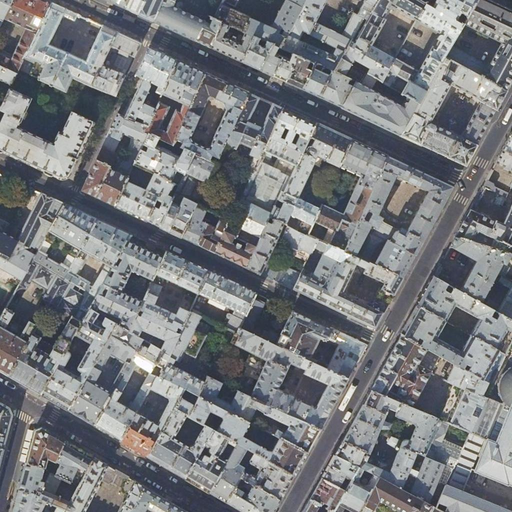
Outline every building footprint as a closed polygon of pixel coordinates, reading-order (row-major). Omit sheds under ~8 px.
[(46,0),(11,0),(3,18),(26,29),(13,56),(0,49),(0,65),(17,74),(19,69),(51,2),(46,0)] [(0,0),(0,19),(2,21),(3,18),(11,0),(0,0)] [(103,0),(124,9),(127,0),(103,0)] [(127,0),(124,9),(131,12),(138,16),(145,0),(127,0)] [(145,0),(138,16),(145,19),(153,23),(162,3),(163,0),(145,0)] [(290,30),(305,0),(284,0),(271,27),(279,31),(281,29),(285,31),(289,33),(290,30)] [(314,22),(326,0),(305,0),(290,30),(298,34),(301,30),(308,34),(314,22)] [(378,0),(371,13),(366,15),(364,18),(352,40),(354,41),(357,37),(371,45),(384,21),(382,19),(386,13),(390,15),(393,8),(416,21),(416,20),(425,5),(416,0),(378,0)] [(371,13),(378,0),(364,0),(364,2),(358,14),(358,15),(364,18),(366,15),(371,13)] [(427,0),(425,5),(416,20),(438,33),(437,36),(438,36),(436,40),(439,42),(435,49),(433,48),(419,72),(395,58),(381,83),(407,97),(419,103),(444,57),(450,47),(454,40),(459,31),(462,25),(475,0),(427,0)] [(511,11),(507,9),(487,0),(475,0),(462,25),(502,44),(488,68),(450,47),(444,57),(506,91),(511,79),(511,11)] [(51,2),(19,69),(38,78),(38,79),(66,91),(72,77),(115,97),(135,56),(141,43),(129,38),(103,26),(87,62),(48,44),(62,16),(74,22),(77,14),(51,2)] [(205,22),(162,3),(153,23),(157,24),(173,32),(188,38),(196,42),(205,22)] [(227,6),(229,3),(227,3),(226,5),(222,4),(214,19),(222,22),(243,32),(250,17),(227,6)] [(352,40),(364,18),(358,15),(358,14),(353,12),(342,34),(342,36),(352,40)] [(210,48),(222,22),(214,19),(208,16),(207,19),(209,20),(210,20),(212,21),(211,25),(205,22),(196,42),(201,44),(210,48)] [(251,18),(250,17),(243,32),(253,36),(264,41),(266,42),(272,45),(280,48),(287,35),(289,33),(285,31),(283,36),(278,34),(279,31),(271,27),(251,18)] [(253,36),(243,32),(222,22),(210,48),(223,54),(241,63),(253,36)] [(342,36),(314,22),(308,34),(332,47),(344,53),(352,40),(342,36)] [(298,34),(290,30),(289,33),(287,35),(295,39),(298,34)] [(329,55),(295,39),(287,35),(280,48),(285,50),(298,56),(315,63),(326,68),(328,70),(333,72),(344,53),(332,47),(329,55)] [(263,44),(264,41),(253,36),(241,63),(248,66),(259,71),(272,45),(266,42),(264,47),(262,48),(261,48),(261,47),(260,46),(259,46),(258,46),(257,46),(257,44),(258,43),(261,44),(261,43),(263,44)] [(395,58),(371,45),(357,37),(354,41),(352,40),(344,53),(333,72),(350,79),(355,82),(356,82),(362,72),(376,80),(381,83),(395,58)] [(285,50),(280,48),(272,45),(259,71),(263,73),(272,77),(285,50)] [(162,94),(177,60),(163,53),(149,47),(135,75),(143,79),(133,98),(125,116),(125,117),(147,127),(155,108),(143,103),(149,90),(155,92),(157,96),(154,102),(158,103),(158,102),(162,94)] [(298,56),(285,50),(272,77),(277,79),(285,83),(298,56)] [(315,63),(298,56),(285,83),(289,85),(301,90),(315,63)] [(471,154),(486,127),(506,91),(444,57),(419,103),(400,135),(425,147),(433,150),(464,165),(465,165),(471,154)] [(169,107),(158,102),(158,103),(155,108),(147,127),(145,132),(148,133),(158,138),(173,145),(173,143),(205,73),(191,66),(177,60),(162,94),(184,104),(180,112),(176,110),(166,132),(159,128),(169,107)] [(326,68),(315,63),(301,90),(319,98),(340,108),(352,86),(350,85),(350,84),(350,83),(349,83),(349,82),(348,82),(350,79),(333,72),(328,70),(327,73),(330,74),(329,76),(321,73),(322,70),(325,71),(326,68)] [(0,79),(11,85),(12,84),(17,74),(0,65),(0,108),(3,102),(0,100),(0,79)] [(370,90),(376,80),(362,72),(356,82),(355,82),(352,86),(340,108),(368,121),(400,135),(419,103),(407,97),(401,108),(370,90)] [(224,146),(249,93),(223,81),(205,73),(173,143),(184,148),(194,153),(200,156),(210,160),(216,163),(224,146)] [(10,88),(3,102),(0,108),(0,110),(4,113),(0,121),(0,150),(11,156),(23,161),(42,170),(59,178),(61,179),(64,179),(66,178),(69,175),(74,165),(87,139),(94,122),(72,111),(62,133),(60,132),(54,144),(19,127),(32,98),(10,88)] [(260,98),(249,93),(224,146),(254,159),(251,165),(248,164),(243,175),(250,179),(282,108),(270,102),(268,108),(270,109),(261,130),(247,123),(253,110),(257,102),(258,103),(260,98)] [(309,137),(316,123),(299,116),(282,108),(250,179),(231,220),(225,232),(237,238),(244,241),(255,246),(267,222),(269,217),(276,203),(277,199),(281,191),(284,192),(307,142),(309,137)] [(125,117),(117,113),(109,130),(98,152),(89,172),(81,189),(81,190),(97,198),(114,206),(125,182),(127,179),(128,176),(133,165),(140,150),(143,145),(148,133),(145,132),(147,127),(125,117)] [(333,131),(316,123),(309,137),(314,139),(312,144),(307,142),(284,192),(281,191),(277,199),(283,202),(280,208),(277,207),(278,204),(276,203),(269,217),(273,218),(283,223),(286,224),(290,214),(302,219),(297,229),(308,235),(322,204),(323,203),(308,196),(306,202),(298,198),(317,156),(339,166),(340,165),(352,140),(333,131)] [(511,131),(508,140),(502,150),(511,154),(511,131)] [(146,221),(165,180),(174,184),(178,186),(194,153),(184,148),(180,157),(170,152),(171,152),(162,148),(161,148),(155,145),(158,138),(148,133),(143,145),(147,147),(147,148),(145,148),(144,149),(143,150),(143,152),(140,150),(133,165),(153,174),(145,191),(125,182),(114,206),(129,214),(146,221)] [(361,175),(343,214),(322,204),(308,235),(318,239),(344,251),(354,230),(351,229),(348,236),(345,234),(350,223),(356,226),(388,156),(370,148),(352,140),(340,165),(361,175)] [(511,154),(502,150),(495,164),(511,171),(511,154)] [(173,197),(159,227),(163,229),(174,234),(181,238),(196,206),(216,163),(210,160),(208,165),(198,160),(200,156),(194,153),(178,186),(173,197)] [(388,156),(356,226),(354,230),(344,251),(359,257),(360,257),(403,277),(414,258),(415,256),(430,230),(454,187),(420,171),(388,156)] [(159,227),(173,197),(169,195),(174,184),(165,180),(146,221),(153,225),(159,227)] [(482,186),(507,198),(509,194),(495,187),(494,184),(486,180),(482,186)] [(13,237),(9,235),(0,250),(0,268),(21,280),(32,260),(64,204),(52,198),(41,193),(22,231),(18,229),(13,237)] [(81,211),(64,204),(32,260),(64,278),(98,219),(81,211)] [(470,210),(469,210),(455,237),(510,253),(511,253),(511,205),(503,224),(496,221),(495,222),(470,210)] [(215,214),(196,206),(181,238),(189,241),(197,245),(208,224),(210,225),(215,214)] [(231,220),(215,214),(210,225),(208,224),(197,245),(206,249),(216,254),(225,232),(231,220)] [(277,237),(283,223),(273,218),(271,224),(267,222),(255,246),(245,268),(253,271),(258,274),(274,281),(282,264),(267,258),(277,237)] [(96,296),(128,240),(131,235),(112,226),(98,219),(64,278),(96,296)] [(297,229),(286,224),(283,223),(277,237),(280,239),(280,240),(288,244),(291,248),(297,251),(301,250),(302,251),(302,250),(311,254),(318,239),(308,235),(297,229)] [(0,250),(9,235),(0,230),(0,250)] [(237,238),(225,232),(216,254),(228,260),(245,268),(255,246),(244,241),(242,245),(237,242),(236,245),(231,242),(232,239),(236,240),(237,238)] [(501,270),(510,253),(455,237),(450,246),(449,248),(476,261),(459,291),(479,303),(480,303),(498,271),(499,271),(500,271),(501,270)] [(344,251),(318,239),(311,254),(302,273),(289,267),(280,284),(282,285),(287,287),(314,299),(331,307),(374,327),(376,328),(387,307),(389,302),(403,277),(360,257),(359,257),(344,251)] [(130,270),(152,280),(163,257),(159,255),(144,248),(128,240),(96,296),(89,309),(95,312),(97,308),(122,319),(119,326),(128,331),(135,315),(138,310),(141,302),(120,293),(130,270)] [(163,257),(152,280),(150,285),(148,288),(141,302),(138,310),(142,312),(140,317),(135,315),(128,331),(142,340),(149,344),(153,335),(165,341),(160,350),(163,351),(151,373),(156,376),(159,377),(179,334),(175,332),(177,327),(181,329),(190,312),(195,299),(185,295),(176,315),(154,305),(162,288),(164,289),(168,281),(197,295),(208,271),(186,261),(167,251),(166,251),(163,257)] [(64,278),(32,260),(21,280),(14,292),(15,293),(17,290),(20,289),(23,289),(26,290),(26,289),(26,288),(29,282),(30,283),(31,281),(34,283),(43,288),(47,290),(46,291),(46,292),(43,298),(42,297),(41,299),(43,301),(45,303),(45,306),(45,307),(44,310),(46,310),(64,278)] [(232,282),(208,271),(197,295),(195,299),(190,312),(200,316),(208,298),(234,309),(225,328),(226,328),(229,330),(237,333),(239,328),(256,293),(232,282)] [(473,315),(479,303),(459,291),(452,288),(449,293),(445,290),(446,287),(449,289),(450,286),(432,276),(432,277),(423,292),(416,305),(445,321),(454,305),(473,315)] [(511,282),(500,276),(497,282),(497,283),(497,284),(498,284),(510,291),(501,306),(490,300),(486,306),(494,310),(499,313),(511,320),(511,282)] [(71,316),(49,355),(48,354),(41,350),(36,347),(41,338),(39,336),(37,334),(37,333),(37,331),(38,328),(36,327),(8,376),(24,385),(39,394),(65,350),(74,335),(89,309),(96,296),(64,278),(46,310),(47,311),(49,309),(50,308),(51,308),(53,307),(55,307),(56,308),(58,308),(57,309),(70,316),(70,315),(71,316)] [(256,293),(239,328),(315,364),(316,361),(311,358),(320,339),(331,344),(332,343),(333,342),(334,343),(333,344),(338,346),(327,369),(347,379),(356,363),(366,345),(335,330),(330,328),(292,310),(279,338),(254,326),(265,304),(267,305),(268,303),(269,301),(266,300),(267,298),(256,293)] [(486,306),(480,303),(479,303),(473,315),(479,318),(470,335),(496,350),(507,330),(511,332),(511,320),(499,313),(496,319),(490,316),(494,310),(486,306)] [(436,338),(445,321),(416,305),(408,319),(400,334),(401,334),(440,356),(447,360),(454,348),(436,338)] [(4,309),(0,316),(0,371),(8,376),(36,327),(29,322),(25,329),(9,319),(12,313),(4,309)] [(95,312),(89,309),(74,335),(91,344),(74,373),(63,367),(69,356),(70,355),(69,353),(65,350),(39,394),(53,402),(67,410),(115,324),(105,318),(103,322),(96,319),(98,314),(95,312)] [(150,388),(169,398),(170,401),(157,424),(136,413),(120,441),(133,449),(147,456),(185,389),(199,396),(208,376),(213,366),(194,357),(204,335),(208,327),(197,322),(200,316),(190,312),(181,329),(179,334),(159,377),(156,376),(150,388)] [(115,324),(67,410),(80,418),(94,426),(142,340),(128,331),(119,326),(115,324)] [(320,429),(332,407),(347,379),(327,369),(315,364),(239,328),(237,333),(237,334),(240,335),(236,344),(235,344),(234,345),(236,346),(236,345),(260,358),(260,361),(260,363),(261,366),(263,368),(250,396),(320,429)] [(411,407),(440,356),(401,334),(388,358),(386,360),(370,390),(401,403),(411,407)] [(506,355),(496,350),(470,335),(461,352),(454,348),(447,360),(454,364),(492,385),(506,355)] [(163,351),(160,350),(149,344),(142,340),(94,426),(105,432),(120,441),(136,413),(150,388),(156,376),(151,373),(163,351)] [(489,391),(492,385),(454,364),(447,381),(451,383),(448,390),(448,395),(447,399),(446,403),(443,406),(441,409),(438,411),(435,417),(437,418),(471,432),(477,418),(471,415),(476,405),(482,407),(489,391)] [(492,396),(493,393),(489,391),(482,407),(477,418),(471,432),(454,468),(436,508),(443,511),(511,511),(463,492),(485,439),(488,440),(475,471),(484,474),(508,484),(511,485),(511,367),(508,369),(504,373),(501,377),(500,379),(498,384),(498,386),(498,390),(499,395),(501,399),(504,404),(504,405),(494,401),(496,398),(492,396)] [(208,376),(199,396),(198,396),(249,422),(256,408),(263,412),(263,413),(288,426),(285,431),(273,425),(271,427),(263,423),(261,428),(279,438),(307,453),(313,441),(320,429),(250,396),(237,390),(230,404),(216,397),(223,384),(208,376)] [(197,400),(198,396),(199,396),(185,389),(147,456),(164,467),(184,478),(213,429),(207,426),(205,425),(193,445),(192,445),(191,445),(189,447),(173,438),(186,415),(188,416),(189,416),(194,406),(189,403),(192,398),(197,400)] [(396,415),(401,403),(370,390),(365,398),(362,404),(386,414),(386,413),(394,416),(395,415),(396,415)] [(304,458),(307,453),(279,438),(276,443),(271,452),(242,437),(249,422),(198,396),(197,400),(194,406),(189,416),(205,425),(207,426),(214,413),(223,418),(216,431),(237,443),(254,453),(294,476),(301,463),(304,458)] [(0,448),(3,449),(8,430),(12,415),(9,408),(0,402),(0,448)] [(435,417),(411,407),(401,403),(396,415),(395,416),(415,424),(416,426),(410,440),(407,439),(405,439),(403,440),(402,442),(400,447),(415,453),(415,452),(417,453),(422,455),(437,418),(435,417)] [(392,420),(394,416),(386,413),(386,414),(362,404),(358,411),(351,423),(347,430),(345,434),(341,440),(375,457),(377,440),(376,438),(380,429),(389,428),(390,426),(391,424),(383,421),(385,417),(392,420)] [(454,468),(471,432),(437,418),(422,455),(426,456),(434,460),(435,457),(441,459),(440,462),(454,468)] [(30,445),(25,462),(52,469),(66,441),(51,433),(41,427),(34,430),(30,445)] [(213,429),(184,478),(194,484),(209,493),(237,443),(216,431),(213,429)] [(415,452),(415,453),(400,447),(402,442),(391,438),(388,438),(387,440),(388,443),(396,447),(396,448),(396,449),(397,450),(398,450),(391,467),(387,465),(388,464),(378,459),(377,460),(372,473),(379,477),(422,500),(436,508),(454,468),(440,462),(434,460),(426,456),(417,478),(416,478),(416,476),(409,474),(409,475),(408,475),(417,453),(415,452)] [(338,447),(334,454),(357,466),(372,473),(377,460),(375,459),(375,457),(341,440),(338,447)] [(79,449),(66,441),(52,469),(50,472),(67,481),(77,486),(78,486),(81,480),(73,476),(77,467),(85,472),(86,471),(85,471),(94,457),(79,449)] [(249,460),(254,453),(237,443),(209,493),(213,495),(226,502),(240,477),(243,471),(249,460)] [(294,476),(254,453),(249,460),(262,468),(255,478),(243,471),(240,477),(280,500),(287,488),(294,476)] [(344,491),(357,466),(334,454),(329,462),(320,478),(344,491)] [(67,481),(50,472),(40,495),(39,498),(57,506),(54,511),(131,511),(144,487),(125,475),(124,476),(125,477),(120,487),(121,488),(122,490),(121,492),(128,495),(125,502),(124,502),(123,502),(117,511),(84,511),(100,481),(108,485),(109,483),(112,483),(118,473),(119,473),(119,472),(94,457),(85,471),(86,471),(85,472),(81,480),(78,486),(77,486),(70,501),(54,494),(60,481),(64,483),(66,482),(67,481)] [(50,472),(52,469),(25,462),(22,475),(19,489),(40,495),(50,472)] [(359,511),(379,477),(372,473),(357,466),(344,491),(337,503),(353,511),(352,511),(359,511)] [(242,511),(274,511),(280,500),(240,477),(226,502),(229,505),(235,508),(242,511)] [(415,511),(422,500),(379,477),(359,511),(415,511)] [(337,503),(344,491),(320,478),(313,491),(309,499),(320,504),(321,502),(327,505),(325,507),(332,511),(337,503)] [(187,511),(169,501),(144,487),(131,511),(187,511)] [(39,498),(40,495),(19,489),(14,505),(12,511),(54,511),(57,506),(39,498)] [(325,507),(320,504),(309,499),(302,511),(301,511),(331,511),(332,511),(325,507)] [(443,511),(436,508),(422,500),(415,511),(443,511)]
